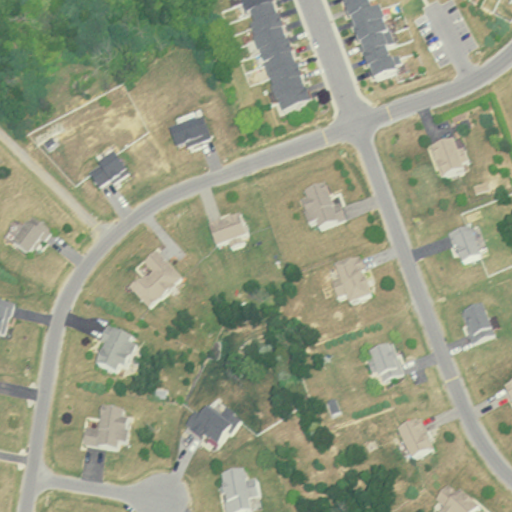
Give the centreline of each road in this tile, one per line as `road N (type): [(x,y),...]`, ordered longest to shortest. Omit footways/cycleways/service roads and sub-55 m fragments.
road 1 (residential): [(25,511),(57,318),(93,250),(126,216),(478,73),(511,46)]
road 2 (residential): [(353,122),(478,439),(511,478)]
road 3 (residential): [(310,0),(353,122)]
road 4 (residential): [(31,477),(158,501)]
